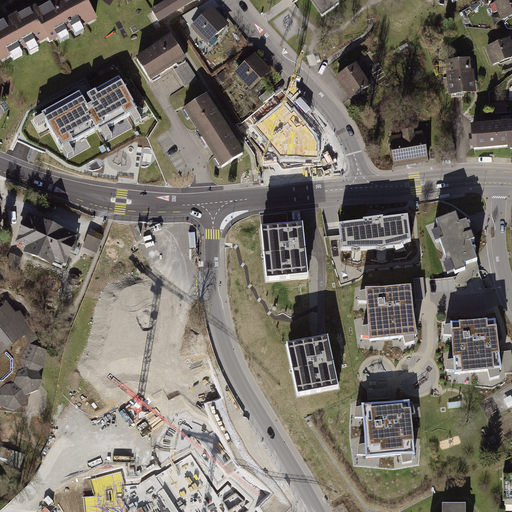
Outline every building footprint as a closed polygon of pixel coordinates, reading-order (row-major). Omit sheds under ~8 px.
[(65,0),(30,17),(45,48),(92,26),(79,0),(65,0)] [(170,0),(149,12),(157,25),(199,1),(198,0),(170,0)] [(311,0),(322,15),(321,15),(322,16),(339,4),(338,3),(338,2),(338,1),(339,0),(311,0)] [(511,18),(511,0),(508,0),(493,6),(500,23),(511,18)] [(228,32),(211,14),(192,32),(209,50),(228,32)] [(30,17),(0,31),(0,69),(45,48),(30,17)] [(511,61),(511,53),(508,41),(484,49),(491,69),(511,61)] [(185,67),(171,43),(134,64),(148,89),(185,67)] [(269,76),(254,60),(233,79),(248,95),(269,76)] [(470,62),(443,65),(446,96),(473,94),(470,62)] [(353,67),(333,82),(347,102),(368,88),(353,67)] [(193,70),(180,76),(185,86),(198,80),(193,70)] [(96,136),(98,141),(138,119),(119,85),(84,104),(81,98),(39,121),(59,157),(96,136)] [(270,88),(259,97),(264,103),(275,95),(270,88)] [(275,95),(264,103),(276,119),(288,110),(275,95)] [(183,111),(201,140),(224,125),(207,96),(183,111)] [(276,119),(264,120),(267,145),(296,141),(296,138),(320,135),(318,117),(294,120),(288,110),(276,119)] [(224,125),(201,140),(218,168),(242,153),(224,125)] [(511,126),(472,129),(474,152),(511,148),(511,126)] [(389,138),(393,166),(426,161),(421,133),(389,138)] [(339,151),(321,152),(323,178),(341,176),(339,151)] [(295,180),(323,178),(321,152),(307,154),(308,158),(293,159),(295,180)] [(456,216),(436,223),(443,241),(440,242),(449,264),(452,263),(456,272),(465,269),(464,265),(477,260),(471,244),(474,243),(467,223),(460,226),(456,216)] [(76,249),(71,247),(75,238),(65,233),(64,234),(40,223),(40,222),(29,217),(18,243),(29,247),(26,253),(62,268),(70,251),(74,253),(76,249)] [(407,218),(339,227),(342,250),(393,249),(411,242),(407,218)] [(303,225),(263,230),(268,282),(308,277),(303,225)] [(90,232),(87,240),(99,245),(103,237),(90,232)] [(97,252),(99,245),(87,240),(84,246),(97,252)] [(17,257),(11,254),(6,264),(13,267),(17,257)] [(77,277),(73,275),(70,277),(69,280),(70,284),(73,285),(77,283),(78,280),(77,277)] [(411,289),(382,292),(367,292),(367,293),(360,295),(358,304),(368,305),(370,329),(362,330),(361,339),(370,340),(370,342),(416,336),(411,289)] [(25,321),(24,321),(23,319),(18,320),(18,318),(8,305),(2,310),(0,307),(0,350),(1,352),(0,354),(0,410),(23,413),(25,396),(38,391),(42,381),(38,374),(40,373),(42,369),(42,368),(46,351),(41,350),(32,329),(31,330),(25,321)] [(496,323),(455,327),(459,374),(500,370),(496,323)] [(328,338),(287,347),(299,398),(340,388),(328,338)] [(369,391),(369,399),(391,399),(390,390),(369,391)] [(410,403),(363,406),(364,407),(357,408),(356,418),(364,419),(366,444),(359,445),(358,455),(367,456),(367,457),(402,454),(403,464),(413,461),(414,454),(415,454),(411,415),(417,414),(414,404),(410,404),(410,403)] [(24,456),(6,450),(3,458),(10,460),(8,464),(20,468),(24,456)] [(511,511),(511,479),(504,480),(503,511),(511,511)] [(101,511),(87,486),(60,501),(66,511),(101,511)]
